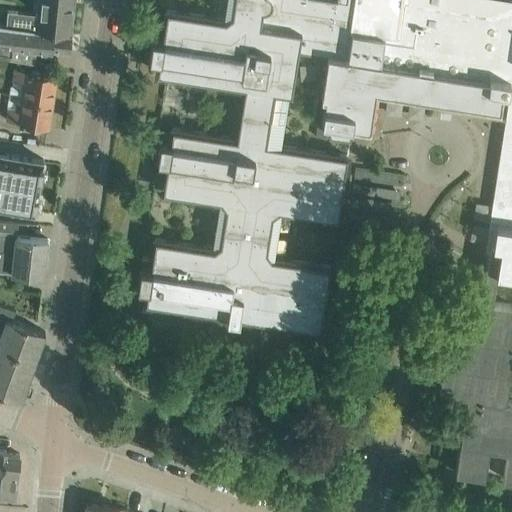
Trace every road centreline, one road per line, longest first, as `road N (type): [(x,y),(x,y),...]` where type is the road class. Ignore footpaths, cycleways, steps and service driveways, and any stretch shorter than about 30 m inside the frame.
road 1 (tertiary): [(52,437),(113,0)]
road 2 (unclassified): [(247,511),(52,437)]
